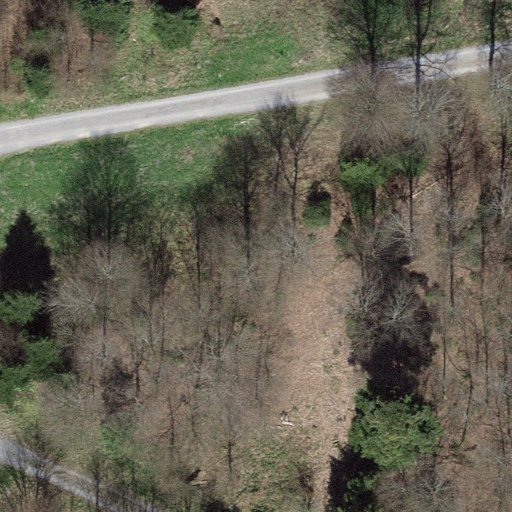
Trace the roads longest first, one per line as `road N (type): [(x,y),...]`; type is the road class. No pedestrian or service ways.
road 1 (track): [(511,55),(0,141)]
road 2 (track): [(0,444),(149,511)]
